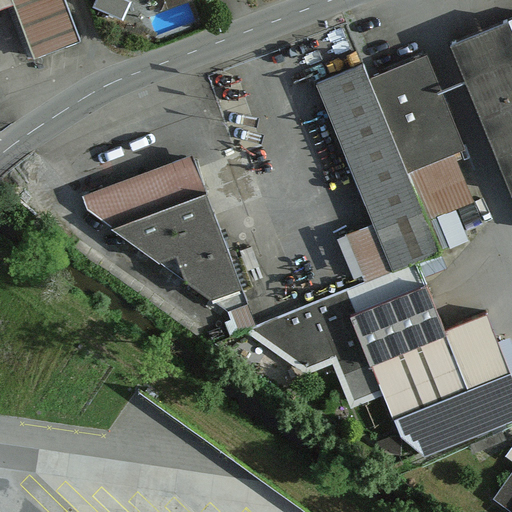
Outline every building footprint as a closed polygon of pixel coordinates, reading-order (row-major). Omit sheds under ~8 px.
[(10,0),(34,59),(83,39),(67,0),(10,0)] [(96,0),(96,2),(122,15),(129,0),(96,0)] [(173,0),(177,8),(198,0),(173,0)] [(511,22),(454,44),(511,196),(511,22)] [(321,83),(377,224),(347,236),(364,279),(447,247),(434,216),(474,201),(455,152),(468,147),(432,56),(380,77),(374,63),(321,83)] [(251,299),(196,154),(88,194),(228,308),(251,299)] [(440,283),(358,316),(348,292),(251,330),(272,383),(338,357),(356,404),(388,392),(406,436),(426,454),(511,420),(511,361),(493,313),(457,327),(440,283)] [(511,475),(496,498),(511,509),(511,475)]
